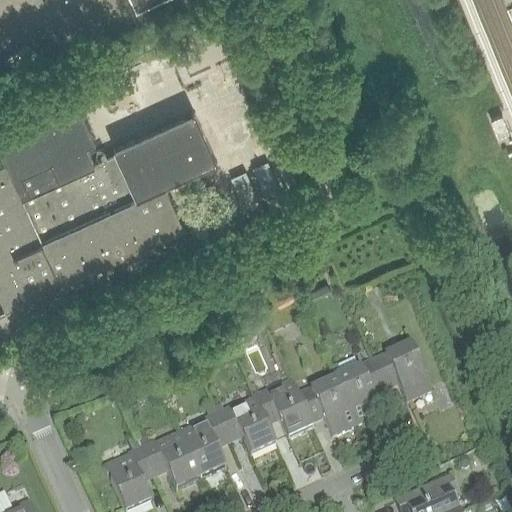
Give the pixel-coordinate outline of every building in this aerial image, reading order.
[(164,0),(131,0),(138,12),(164,0)] [(58,133),(0,159),(0,271),(167,195),(156,171),(241,132),(205,54),(109,97),(118,116),(62,141),(58,133)] [(31,71),(22,60),(12,68),(22,79),(31,71)] [(326,285),(318,289),(322,299),(331,295),(326,285)] [(381,360),(380,358),(370,362),(382,388),(395,382),(406,406),(431,394),(410,347),(381,360)] [(363,368),(334,381),(356,428),(381,417),(370,393),(382,388),(370,362),(362,365),(363,368)] [(320,416),(331,440),(356,428),(334,381),(306,394),(298,378),(290,382),(291,384),(296,395),(296,396),(308,422),(308,421),(320,416)] [(313,431),(308,421),(308,422),(296,396),(296,395),(291,384),(262,397),(261,395),(258,396),(255,386),(247,390),(253,402),(254,401),(263,424),(264,424),(276,418),(287,443),(313,431)] [(212,409),(215,416),(226,441),(239,435),(250,460),(276,448),(264,424),(263,424),(254,401),(253,402),(224,414),(220,405),(212,409)] [(208,422),(179,435),(201,483),(226,472),(214,446),(226,441),(215,416),(206,420),(208,422)] [(176,495),(201,483),(179,435),(151,448),(144,436),(136,440),(152,475),(164,470),(176,495)] [(152,475),(136,440),(136,438),(127,442),(133,456),(104,469),(123,511),(136,511),(151,505),(143,487),(140,481),(152,475)] [(458,463),(458,467),(461,471),(465,471),(469,468),(470,464),(466,460),(462,459),(458,463)] [(456,511),(449,494),(455,491),(450,478),(407,497),(394,503),(397,508),(398,511),(456,511)]
